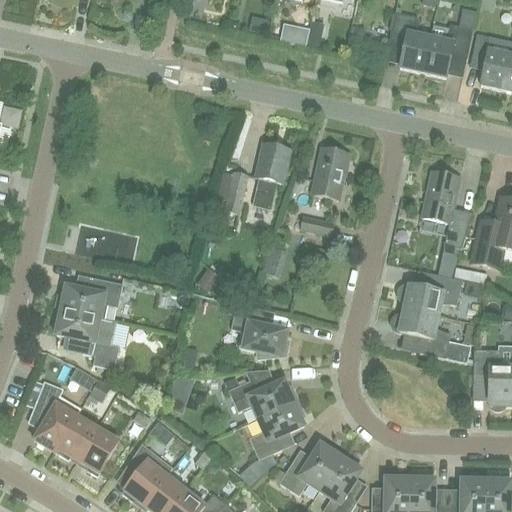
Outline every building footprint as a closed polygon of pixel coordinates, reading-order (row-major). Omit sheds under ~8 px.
[(422,76),(430,41),(417,38),(418,20),(395,15),(388,45),(404,48),(399,71),(422,76)] [(430,41),(422,76),(446,81),(451,59),(467,62),(473,32),(450,27),(448,32),(433,29),(430,41)] [(511,58),(511,53),(511,45),(476,37),(471,63),(484,66),(480,88),(503,93),(511,58)] [(511,58),(503,93),(511,95),(511,58)] [(284,187),(292,153),(262,146),(254,180),(259,181),(256,197),(254,197),(251,209),(271,214),(274,201),(272,201),(276,185),(284,187)] [(346,177),(351,155),(323,149),(313,195),(339,201),(345,176),(346,177)] [(461,253),(473,216),(454,212),(460,181),(432,175),(422,221),(448,227),(443,249),(461,253)] [(249,179),(233,176),(232,179),(223,177),(218,200),(226,202),(223,214),(216,212),(212,227),(224,230),(228,214),(240,217),(249,179)] [(495,225),(481,222),(471,267),(498,273),(502,252),(511,254),(511,203),(501,201),(495,225)] [(331,237),(334,225),(304,218),(301,231),(331,237)] [(124,247),(127,227),(90,222),(88,243),(124,247)] [(279,278),(287,253),(272,248),(263,273),(279,278)] [(458,262),(461,253),(443,249),(441,259),(458,262)] [(485,280),(488,272),(460,263),(458,272),(485,280)] [(404,312),(438,319),(441,307),(450,308),(456,309),(462,284),(436,278),(433,294),(407,288),(404,288),(402,289),(400,290),(398,292),(397,293),(397,295),(397,298),(397,300),(398,302),(399,303),(400,304),(402,305),(405,306),(404,312)] [(57,312),(100,321),(103,308),(118,311),(123,287),(98,282),(95,295),(66,289),(64,297),(60,296),(57,312)] [(289,345),(285,344),(287,334),(258,328),(261,313),(236,308),(231,333),(242,335),(238,351),(256,355),(257,362),(274,361),(275,359),(282,360),(282,356),(286,357),(289,345)] [(115,324),(100,321),(57,312),(54,328),(57,329),(56,337),(85,343),(82,356),(95,359),(93,368),(115,373),(120,349),(110,347),(115,324)] [(423,341),(419,356),(466,366),(470,350),(448,345),(450,337),(444,335),(436,331),(438,319),(404,312),(402,318),(399,317),(397,317),(394,318),(392,320),(391,322),(391,324),(390,327),(391,329),(392,331),(393,333),(395,334),(397,335),(423,341)] [(474,340),(474,319),(463,319),(463,340),(474,340)] [(511,369),(501,370),(499,364),(499,354),(474,353),(473,379),(489,380),(488,405),(488,406),(489,407),(489,408),(490,409),(490,410),(491,412),(492,412),(493,413),(495,413),(496,414),(498,414),(500,414),(501,413),(502,412),(504,411),(505,410),(511,410),(511,369)] [(258,422),(298,405),(291,390),(288,391),(284,384),(257,396),(252,383),(239,389),(235,380),(224,385),(228,394),(238,416),(252,409),(258,422)] [(111,390),(99,382),(89,398),(101,406),(111,390)] [(195,382),(173,384),(171,394),(188,400),(195,382)] [(77,419),(76,419),(80,412),(60,399),(62,393),(44,386),(34,411),(48,419),(34,443),(56,456),(58,452),(77,419)] [(298,405),(258,422),(263,435),(249,441),(259,463),(282,453),(277,441),(304,429),(301,421),(304,419),(298,405)] [(145,429),(150,422),(138,414),(133,422),(145,429)] [(98,432),(77,419),(58,452),(56,456),(69,463),(71,459),(78,464),(98,432)] [(148,435),(165,448),(173,438),(156,425),(148,435)] [(98,432),(78,464),(89,470),(87,473),(98,480),(119,444),(98,432)] [(319,494),(343,457),(329,448),(327,452),(320,447),(304,472),(293,465),(286,476),(279,471),(272,482),(279,487),(299,499),(307,487),(319,494)] [(167,479),(166,479),(172,472),(153,456),(142,448),(125,471),(135,479),(122,496),(131,504),(134,501),(143,509),(167,479)] [(202,473),(211,461),(203,455),(194,467),(195,468),(202,473)] [(276,467),(272,457),(259,463),(255,465),(264,477),(276,467)] [(343,457),(319,494),(331,502),(324,511),(352,511),(356,506),(345,499),(361,474),(354,469),(356,466),(343,457)] [(409,511),(410,478),(394,478),(393,482),(385,481),(385,511),(371,511),(409,511)] [(433,511),(434,483),(426,482),(426,478),(410,478),(409,511),(433,511)] [(147,511),(171,511),(186,494),(167,479),(143,509),(147,511)] [(485,511),(486,480),(470,479),(470,483),(461,483),(460,511),(485,511)] [(509,511),(510,484),(502,484),(502,480),(486,480),(485,511),(509,511)] [(204,508),(186,494),(171,511),(220,511),(225,507),(213,497),(204,508)]
